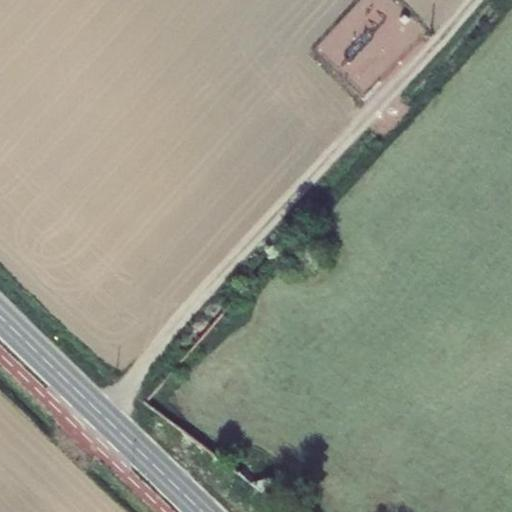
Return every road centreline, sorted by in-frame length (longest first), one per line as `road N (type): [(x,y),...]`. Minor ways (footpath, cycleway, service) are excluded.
road 1 (track): [(106,418),(476,0)]
road 2 (secondary): [(0,315),(203,511)]
